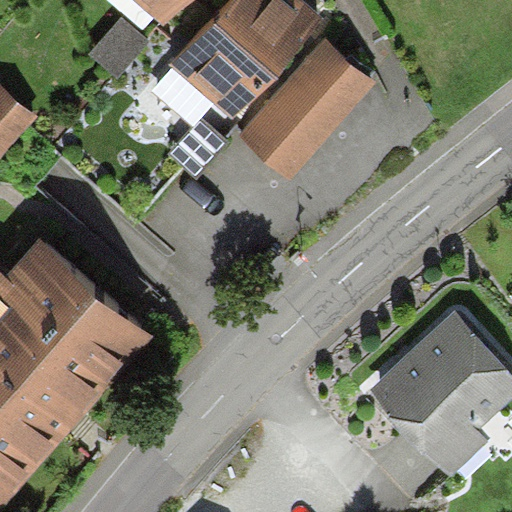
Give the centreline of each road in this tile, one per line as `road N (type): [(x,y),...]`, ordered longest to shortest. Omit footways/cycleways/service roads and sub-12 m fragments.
road 1 (residential): [(347,0),(390,101),(187,300),(251,361)]
road 2 (tertiary): [(251,361),(511,137)]
road 3 (tertiary): [(114,511),(251,361)]
